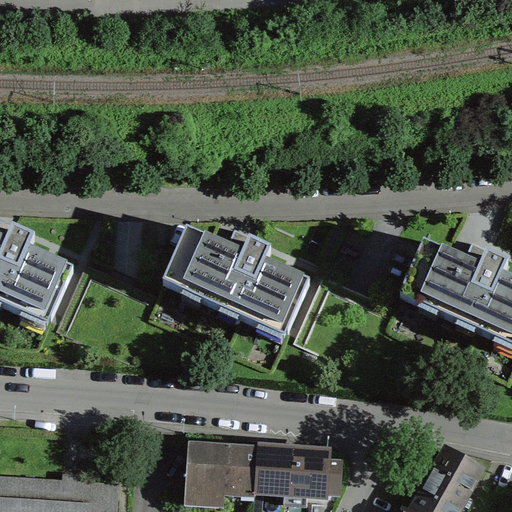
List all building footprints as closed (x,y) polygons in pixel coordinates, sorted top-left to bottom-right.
[(0,307),(22,318),(26,311),(52,322),(74,273),(30,253),(36,241),(12,231),(12,233),(0,227),(0,307)] [(187,233),(163,286),(260,330),(263,323),(288,334),(310,286),(266,266),(272,254),(251,244),(250,246),(232,238),(226,251),(187,233)] [(425,245),(400,298),(497,343),(500,336),(511,341),(511,283),(503,279),(509,266),(489,257),(488,259),(470,250),(464,263),(425,245)] [(57,332),(130,365),(160,298),(87,265),(57,332)] [(397,311),(324,278),(294,344),(366,377),(397,311)] [(228,446),(189,444),(185,508),(225,510),(226,496),(255,497),(255,494),(258,452),(257,451),(228,450),(228,446)] [(257,449),(257,451),(258,452),(255,494),(287,496),(288,493),(304,494),(307,499),(336,501),(337,466),(328,465),(328,452),(257,449)] [(412,511),(459,511),(483,471),(446,450),(411,511),(412,511)] [(117,511),(119,487),(0,479),(0,511),(117,511)]
